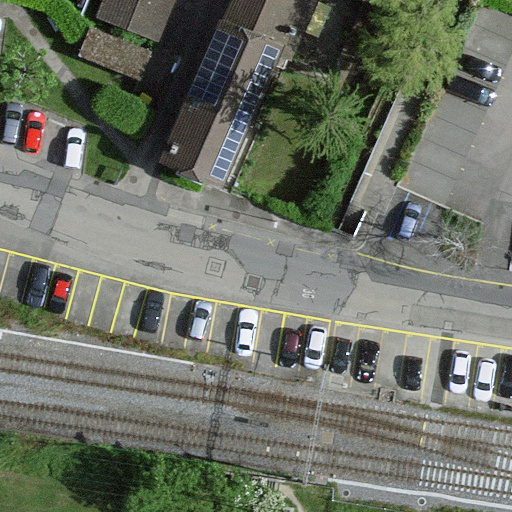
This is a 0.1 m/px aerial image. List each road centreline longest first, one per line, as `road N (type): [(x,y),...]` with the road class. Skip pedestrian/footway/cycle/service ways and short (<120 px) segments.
road 1 (residential): [(0,181),(185,252),(383,295)]
road 2 (residential): [(479,0),(395,228),(383,295)]
road 3 (residential): [(383,295),(511,315)]
